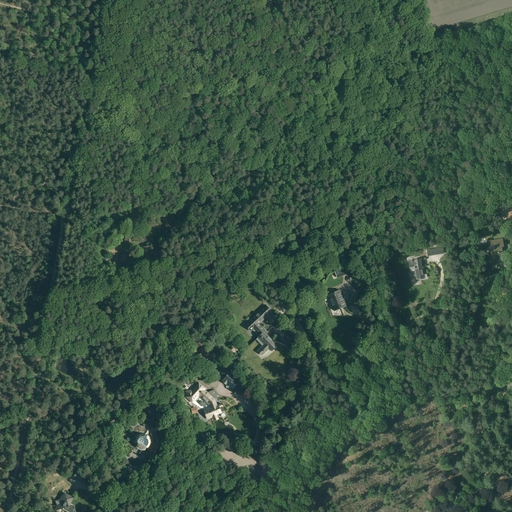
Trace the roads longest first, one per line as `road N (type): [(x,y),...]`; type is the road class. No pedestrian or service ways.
road 1 (tertiary): [(289,511),(347,444),(394,411),(429,396),(511,386)]
road 2 (track): [(7,511),(39,356)]
road 3 (track): [(93,70),(65,215)]
road 4 (track): [(65,215),(39,356)]
